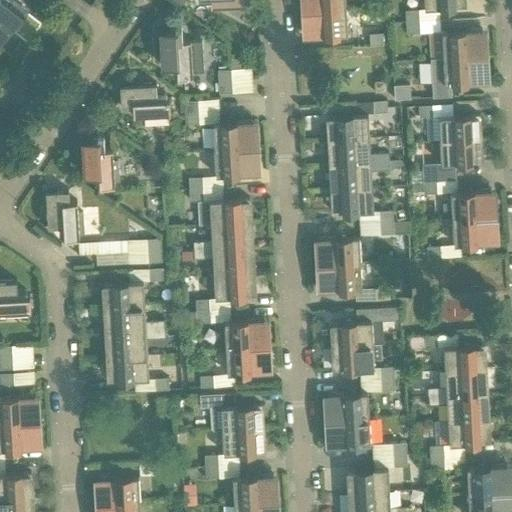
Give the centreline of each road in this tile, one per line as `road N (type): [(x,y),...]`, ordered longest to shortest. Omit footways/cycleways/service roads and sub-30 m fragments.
road 1 (unclassified): [(303,511),(276,0)]
road 2 (residential): [(69,511),(55,268),(0,216)]
road 3 (residential): [(0,206),(112,36)]
